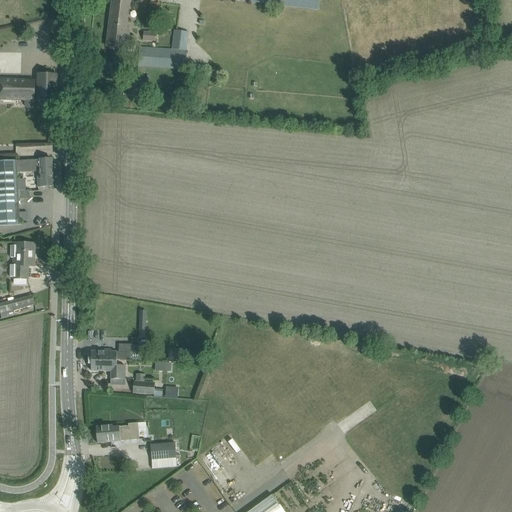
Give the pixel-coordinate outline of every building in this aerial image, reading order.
[(134,50),(135,37),(129,36),(130,29),(127,28),(130,2),(116,0),(112,0),(107,47),(130,50),(134,50)] [(316,11),(317,0),(238,0),(316,11)] [(206,6),(201,49),(245,55),(251,12),(206,6)] [(156,42),(157,33),(144,32),(143,41),(156,42)] [(187,52),(189,33),(174,32),(173,51),(187,52)] [(184,71),(185,52),(139,49),(138,68),(184,71)] [(34,101),(37,101),(46,101),(46,102),(47,102),(47,101),(56,101),(56,76),(46,75),(37,75),(37,83),(35,83),(35,81),(0,79),(0,99),(25,101),(25,107),(26,109),(32,109),(34,107),(34,101)] [(136,97),(138,82),(129,82),(128,96),(136,97)] [(42,160),(17,161),(18,173),(37,172),(38,187),(53,186),(52,160),(42,160)] [(0,226),(10,226),(20,225),(19,200),(18,192),(18,188),(18,173),(17,161),(0,161),(0,226)] [(30,191),(18,192),(19,200),(30,199),(30,191)] [(34,267),(34,244),(18,244),(13,243),(13,246),(11,246),(11,257),(13,258),(12,265),(10,265),(10,277),(12,277),(12,279),(13,279),(27,279),(28,266),(34,267)] [(0,311),(2,319),(9,317),(8,314),(14,313),(13,311),(35,305),(33,298),(0,306),(0,311)] [(146,333),(148,312),(139,311),(138,332),(146,333)] [(133,353),(133,345),(119,344),(119,352),(117,352),(91,352),(91,361),(117,361),(117,360),(130,360),(130,352),(133,353)] [(190,351),(169,351),(169,362),(190,362),(190,351)] [(125,379),(125,369),(125,366),(117,366),(117,361),(91,361),(91,372),(111,372),(111,379),(125,379)] [(144,383),(145,375),(136,374),(135,382),(134,382),(133,393),(154,395),(154,397),(162,398),(163,390),(155,389),(155,383),(144,383)] [(177,397),(178,387),(166,386),(165,397),(177,397)] [(140,440),(138,423),(128,424),(129,426),(113,428),(113,426),(96,427),(97,444),(140,440)] [(152,460),(176,459),(175,443),(151,445),(152,460)] [(284,511),(272,496),(249,511),(284,511)]
